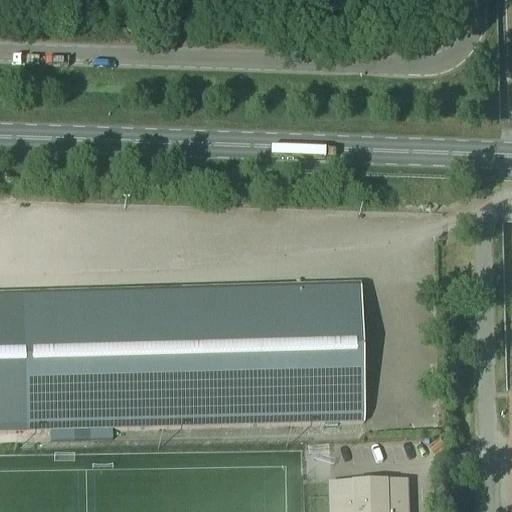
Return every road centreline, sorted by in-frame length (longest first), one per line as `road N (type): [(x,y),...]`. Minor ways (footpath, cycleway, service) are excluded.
road 1 (tertiary): [(0,55),(420,68),(456,58),(468,44),(474,0)]
road 2 (primary): [(511,158),(0,140)]
road 3 (unclassified): [(488,511),(485,223),(496,204),(511,200)]
